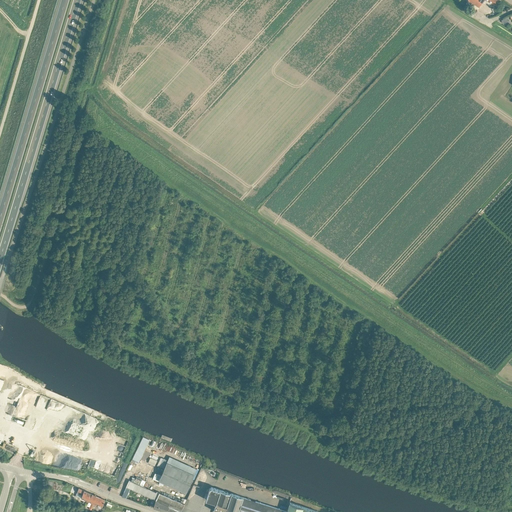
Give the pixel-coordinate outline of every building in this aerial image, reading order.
[(20,383),(26,386),(29,381),(22,378),(20,383)] [(13,400),(14,400),(11,414),(16,415),(21,396),(15,394),(13,400)] [(20,416),(24,418),(24,419),(28,421),(29,415),(22,413),(20,416)] [(13,454),(15,448),(17,443),(9,439),(8,442),(10,443),(9,446),(11,447),(10,449),(8,448),(7,452),(13,454)] [(165,451),(161,458),(156,456),(158,453),(155,451),(154,455),(153,454),(151,459),(164,465),(169,455),(167,454),(168,452),(165,451)] [(194,474),(190,472),(168,463),(160,481),(186,493),(194,474)] [(129,480),(126,487),(156,500),(154,508),(168,511),(180,511),(181,511),(185,504),(158,492),(157,493),(129,480)] [(266,511),(268,505),(212,487),(210,488),(206,500),(218,504),(215,511),(266,511)] [(90,493),(80,489),(79,488),(77,492),(82,494),(81,497),(87,500),(90,493)] [(97,500),(99,497),(90,493),(87,500),(92,502),(91,503),(94,505),(95,503),(96,500),(97,500)] [(96,500),(95,503),(102,506),(105,499),(99,497),(97,500),(96,500)] [(317,511),(290,502),(287,511),(289,511),(317,511)]
